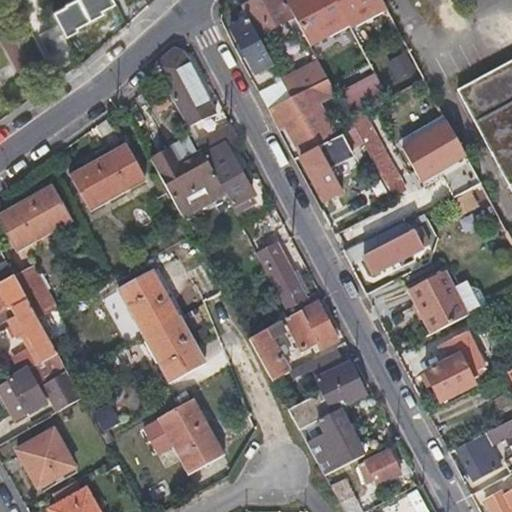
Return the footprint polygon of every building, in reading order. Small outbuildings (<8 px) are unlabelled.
[(72,0),(53,13),(68,35),(111,6),(106,0),(72,0)] [(289,0),(256,0),(245,6),(252,20),(261,37),(288,22),(298,17),(289,0)] [(289,0),(298,17),(312,46),(349,26),(335,0),(289,0)] [(378,0),(335,0),(349,26),(351,30),(385,12),(378,0)] [(261,37),(252,20),(233,30),(257,75),(276,65),(261,37)] [(70,49),(58,27),(41,38),(53,60),(70,49)] [(511,49),(456,78),(511,187),(511,49)] [(219,115),(186,52),(176,50),(157,67),(164,81),(192,131),(219,115)] [(284,81),(293,98),(330,81),(319,59),(282,78),(284,81)] [(341,90),(351,109),(387,91),(377,71),(341,90)] [(293,98),(284,81),(261,94),(269,109),(293,98)] [(293,98),(269,109),(280,130),(288,125),(303,154),(323,144),(354,129),(330,81),(293,98)] [(227,147),(242,139),(233,124),(198,143),(202,151),(225,193),(233,207),(255,196),(227,147)] [(354,129),(323,144),(303,154),(328,203),(348,192),(336,169),(366,154),(354,129)] [(470,174),(451,138),(394,167),(406,191),(445,170),(453,184),(470,174)] [(146,181),(126,145),(72,176),(91,212),(146,181)] [(172,149),(153,160),(184,216),(225,193),(202,151),(180,163),(172,149)] [(73,222),(53,187),(0,218),(0,222),(17,254),(73,222)] [(406,225),(359,248),(373,278),(411,257),(408,252),(417,248),(406,225)] [(260,255),(293,316),(312,306),(278,246),(260,255)] [(15,277),(36,314),(39,319),(57,309),(33,267),(15,277)] [(146,337),(181,318),(156,272),(121,292),(146,337)] [(435,336),(470,317),(448,275),(412,296),(435,336)] [(0,314),(16,306),(25,321),(36,314),(15,277),(0,285),(0,314)] [(331,324),(319,302),(312,306),(293,316),(274,326),(251,339),(273,381),(290,372),(272,341),(285,335),(282,330),(289,326),(303,352),(318,344),(322,352),(341,343),(331,324)] [(25,321),(13,327),(20,340),(25,337),(42,368),(60,358),(39,319),(36,314),(25,321)] [(206,364),(181,318),(146,337),(171,384),(206,364)] [(491,368),(470,334),(446,346),(453,361),(431,373),(446,400),(480,382),(476,376),(491,368)] [(347,365),(338,347),(307,363),(317,381),(347,365)] [(27,374),(37,392),(44,388),(69,374),(60,358),(42,368),(27,374)] [(290,412),(300,431),(342,410),(369,397),(350,363),(347,365),(317,381),(323,394),(290,412)] [(290,372),(273,381),(279,391),(300,381),(294,370),(290,372)] [(27,374),(25,371),(0,385),(0,400),(13,424),(45,406),(37,392),(27,374)] [(59,414),(84,401),(72,379),(69,374),(44,388),(59,414)] [(226,457),(196,401),(160,421),(190,476),(226,457)] [(112,402),(93,412),(104,431),(122,421),(112,402)] [(300,431),(325,477),(366,457),(342,410),(300,431)] [(511,467),(511,421),(462,448),(480,480),(506,468),(495,445),(511,436),(511,461),(509,463),(511,467)] [(74,469),(53,432),(17,452),(38,488),(74,469)] [(402,475),(390,452),(368,463),(380,486),(402,475)] [(98,511),(86,489),(50,509),(51,511),(98,511)] [(415,511),(429,511),(422,489),(409,493),(415,511)] [(511,511),(511,498),(508,501),(501,490),(486,499),(492,511),(511,511)]
